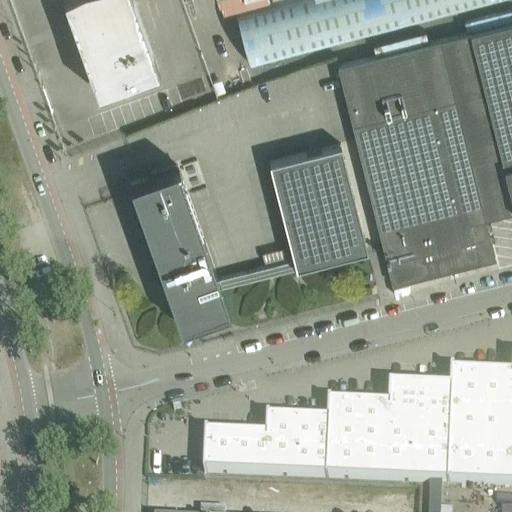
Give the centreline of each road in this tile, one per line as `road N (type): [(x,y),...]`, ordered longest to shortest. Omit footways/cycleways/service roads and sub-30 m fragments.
road 1 (unclassified): [(105,393),(511,293)]
road 2 (tertiary): [(105,393),(84,300),(0,64)]
